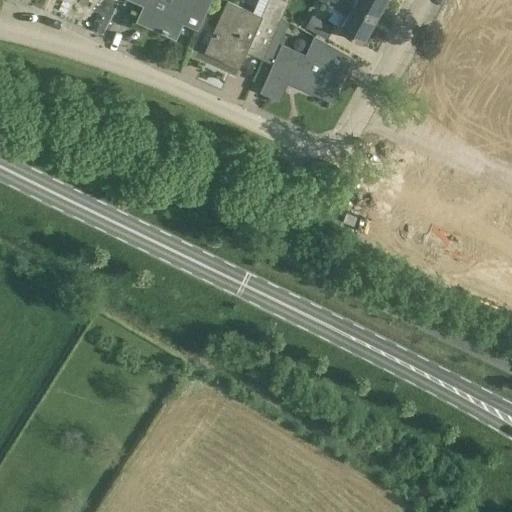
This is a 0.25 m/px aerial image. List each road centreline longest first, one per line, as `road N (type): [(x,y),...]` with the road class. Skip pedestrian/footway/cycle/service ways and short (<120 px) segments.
road 1 (secondary): [(511,423),(0,169)]
road 2 (residential): [(306,142),(157,77),(0,31)]
road 3 (residential): [(511,179),(357,113)]
road 4 (residential): [(357,113),(424,0)]
